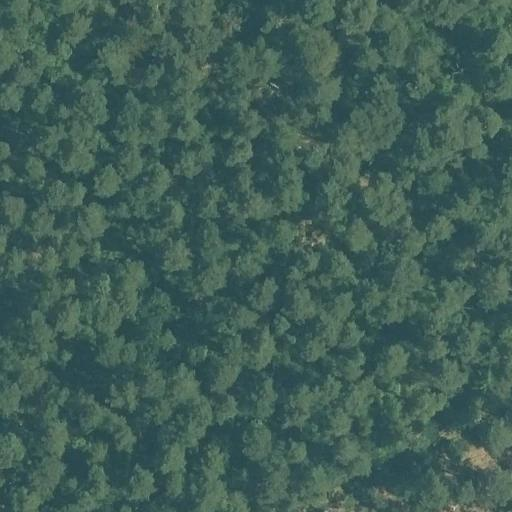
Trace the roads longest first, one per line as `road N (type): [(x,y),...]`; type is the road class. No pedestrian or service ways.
road 1 (track): [(511,281),(120,0)]
road 2 (track): [(511,392),(272,511)]
